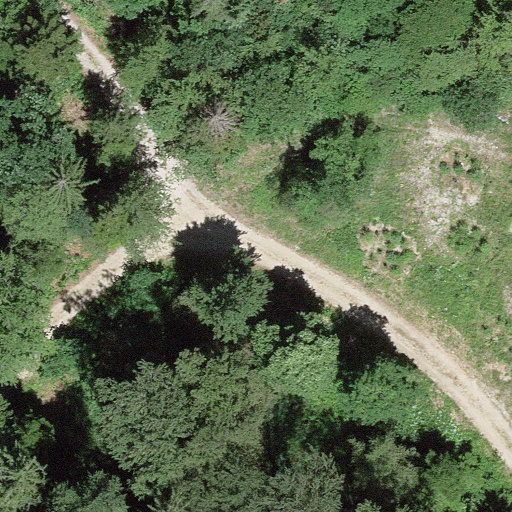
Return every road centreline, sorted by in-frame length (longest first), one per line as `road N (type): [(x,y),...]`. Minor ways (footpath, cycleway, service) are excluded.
road 1 (track): [(511,416),(323,252),(98,382),(0,452)]
road 2 (track): [(323,252),(134,124),(5,0)]
